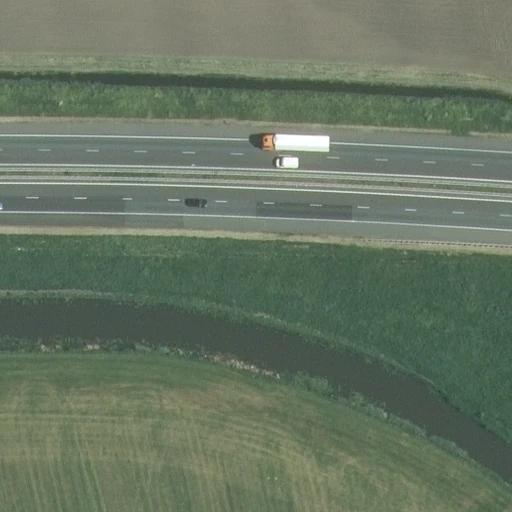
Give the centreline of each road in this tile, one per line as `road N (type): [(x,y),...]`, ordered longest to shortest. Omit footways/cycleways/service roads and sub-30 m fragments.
road 1 (motorway): [(0,197),(511,216)]
road 2 (motorway): [(511,167),(0,149)]
